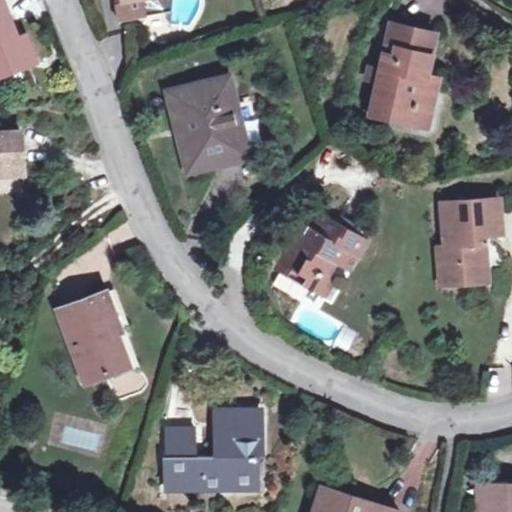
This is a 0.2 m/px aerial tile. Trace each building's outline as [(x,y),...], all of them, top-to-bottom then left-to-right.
[(0,0),(0,13),(2,18),(10,15),(3,0),(0,0)] [(111,0),(115,24),(143,18),(162,14),(166,13),(168,0),(111,0)] [(2,18),(0,13),(0,70),(28,59),(18,34),(2,41),(0,37),(5,26),(2,18)] [(391,22),(381,68),(378,79),(371,110),(408,119),(411,103),(429,107),(436,75),(423,73),(432,31),(391,22)] [(18,34),(28,59),(36,57),(25,31),(18,34)] [(367,77),(378,79),(381,68),(370,65),(367,77)] [(168,91),(185,158),(244,143),(227,76),(168,91)] [(425,124),(429,107),(411,103),(408,119),(425,124)] [(0,171),(24,170),(21,130),(0,131),(0,171)] [(244,143),(185,158),(188,170),(247,154),(244,143)] [(478,235),(488,234),(500,233),(496,197),(442,201),(446,246),(438,246),(441,284),(489,281),(487,260),(480,260),(478,244),(478,235)] [(293,236),(279,259),(305,275),(300,284),(323,297),(334,279),(328,276),(336,263),(350,271),(368,240),(321,212),(308,233),(293,236)] [(489,244),(488,234),(478,235),(478,244),(489,244)] [(268,265),(300,284),(305,275),(279,259),(274,256),(268,265)] [(116,333),(128,365),(137,362),(125,330),(131,328),(117,288),(106,292),(121,331),(116,333)] [(121,331),(106,292),(59,310),(87,381),(128,365),(116,333),(121,331)] [(222,448),(222,456),(168,457),(169,488),(208,489),(207,475),(218,474),(218,488),(258,488),(257,456),(262,456),(261,410),(217,410),(218,448),(222,448)] [(511,511),(511,480),(477,481),(477,511),(511,511)] [(316,511),(397,511),(324,488),(316,511)]
